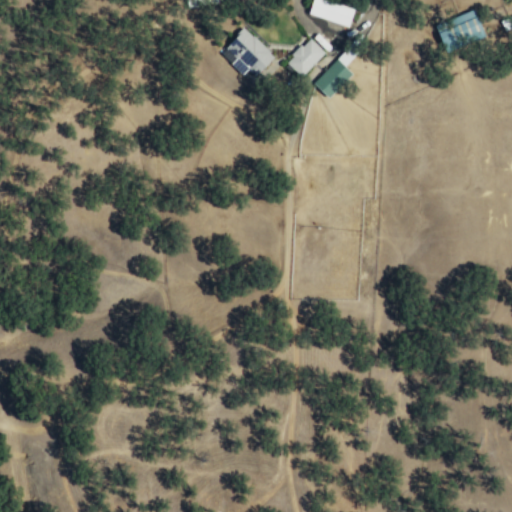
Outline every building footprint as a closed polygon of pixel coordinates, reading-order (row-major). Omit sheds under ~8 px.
[(353,10),(323,0),(311,0),(307,14),(347,27),(353,10)] [(485,36),(472,9),(434,26),(447,54),(485,36)] [(246,70),(253,78),(273,57),(242,27),(217,53),(241,75),(246,70)] [(323,53),(307,38),(284,63),(300,78),(323,53)] [(352,75),(344,67),(357,54),(350,46),(312,82),(327,98),(352,75)]
